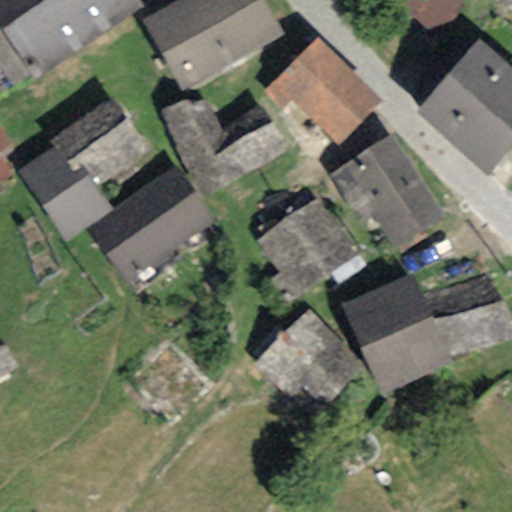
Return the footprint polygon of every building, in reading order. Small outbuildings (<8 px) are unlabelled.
[(0,0),(0,67),(16,91),(142,8),(136,0),(0,0)] [(176,0),(141,21),(182,93),(283,36),(263,0),(176,0)] [(464,5),(456,0),(382,0),(381,2),(440,41),(464,5)] [(380,101),(317,39),(264,94),(281,111),(291,100),(337,145),(380,101)] [(511,70),(478,41),(416,113),(488,175),(511,147),(511,70)] [(188,99),(160,113),(202,195),(284,153),(262,109),(220,131),(204,100),(192,106),(188,99)] [(112,100),(49,141),(54,149),(72,175),(82,167),(96,188),(148,154),(112,100)] [(0,127),(0,185),(16,175),(3,158),(15,150),(0,127)] [(391,137),(329,177),(353,214),(367,205),(396,250),(444,219),(391,137)] [(72,175),(54,149),(19,173),(66,242),(112,211),(96,188),(82,167),(72,175)] [(213,223),(173,168),(87,230),(127,285),(213,223)] [(318,198),(255,244),(295,299),(359,253),(318,198)] [(411,275),(342,305),(382,398),(452,367),(448,359),(421,296),(411,275)] [(511,321),(493,275),(421,296),(448,359),(511,338),(511,321)] [(366,368),(304,310),(255,364),(316,421),(366,368)] [(171,347),(128,386),(162,423),(204,384),(171,347)] [(0,379),(13,373),(0,348),(0,379)]
